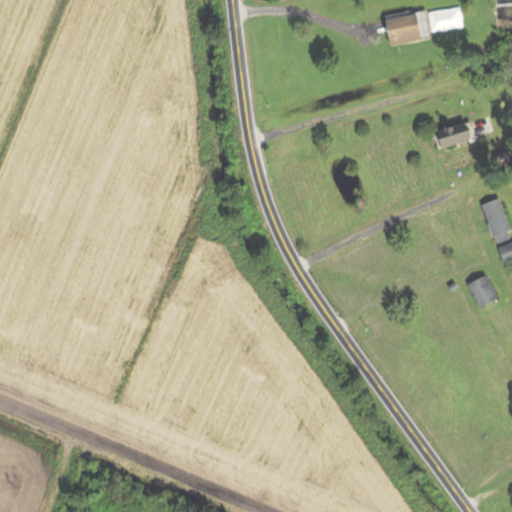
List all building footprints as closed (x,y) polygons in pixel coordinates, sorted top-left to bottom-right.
[(384,46),(427,39),(422,11),(379,19),(384,46)] [(462,124),(430,131),(433,149),(466,142),(462,124)] [(478,204),(492,244),(510,238),(497,198),(478,204)] [(499,262),(511,258),(511,242),(495,247),(499,262)] [(495,298),(485,275),(465,283),(474,307),(495,298)]
